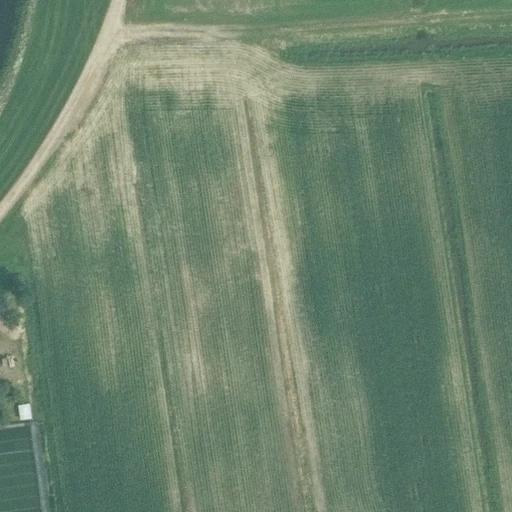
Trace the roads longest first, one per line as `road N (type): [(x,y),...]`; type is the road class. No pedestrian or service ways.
road 1 (track): [(276,85),(337,511)]
road 2 (track): [(107,35),(511,16)]
